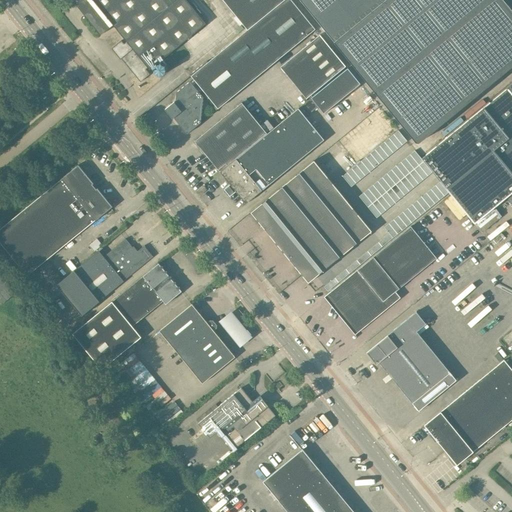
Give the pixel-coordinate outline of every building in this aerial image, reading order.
[(150,70),(167,56),(205,24),(185,0),(72,0),(101,35),(113,25),(126,42),(124,43),(122,40),(112,48),(121,59),(122,58),(141,82),(150,74),(146,69),(148,67),(150,70)] [(201,121),(203,98),(204,97),(200,92),(203,89),(218,108),(316,29),(291,0),(223,0),(248,30),(208,62),(207,61),(190,74),(200,87),(197,89),(190,81),(176,93),(176,101),(175,102),(176,103),(174,101),(165,109),(173,118),(174,117),(187,134),(201,122),(201,121)] [(300,0),(417,142),(419,142),(511,66),(511,9),(504,0),(300,0)] [(346,66),(320,34),(281,67),(307,98),(346,66)] [(360,83),(347,68),(303,105),(310,113),(318,107),(324,113),(360,83)] [(421,157),(447,189),(475,223),(506,197),(511,204),(511,83),(508,87),(421,157)] [(36,100),(39,98),(35,93),(30,97),(34,102),(36,100)] [(267,133),(242,102),(194,142),(206,157),(207,156),(220,171),(267,133)] [(381,113),(383,111),(379,107),(370,115),(374,119),(376,117),(378,115),(381,113)] [(225,168),(220,172),(230,184),(229,185),(224,189),(230,196),(235,192),(236,191),(246,203),(254,197),(262,190),(324,139),(298,108),(236,159),(225,168)] [(370,115),(361,122),(365,127),(367,125),(369,123),(371,121),(374,119),(370,115)] [(373,128),(377,132),(391,121),(387,116),(384,119),(380,122),(377,125),(373,128)] [(361,122),(352,130),(355,134),(358,132),(360,130),(362,129),(365,127),(361,122)] [(384,134),(381,137),(384,141),(389,138),(394,134),(398,130),(395,125),(391,128),(388,131),(384,134)] [(377,132),(373,128),(370,130),(366,133),(363,136),(359,139),(363,144),(377,132)] [(353,136),(355,134),(352,130),(342,137),(346,142),(348,140),(351,138),(353,136)] [(398,130),(394,134),(403,145),(405,143),(407,141),(398,130)] [(394,134),(389,138),(398,148),(400,147),(403,145),(394,134)] [(346,142),(342,137),(333,145),(337,150),(339,148),(341,146),(344,144),(346,142)] [(370,145),(367,148),(370,153),(375,149),(380,145),(384,141),(381,137),(377,140),(374,142),(370,145)] [(389,138),(384,141),(393,152),(396,150),(398,148),(389,138)] [(349,148),(345,151),(349,155),(363,144),(359,139),(356,142),(352,145),(349,148)] [(384,141),(380,145),(389,156),(391,154),(393,152),(384,141)] [(337,150),(333,145),(324,153),(327,157),(330,155),(332,153),(334,151),(337,150)] [(380,145),(375,149),(384,160),(386,158),(389,156),(380,145)] [(356,157),(353,160),(357,164),(361,161),(366,157),(370,153),(367,148),(363,151),(360,154),(356,157)] [(375,149),(370,153),(379,164),(382,162),(384,160),(375,149)] [(413,152),(410,154),(419,165),(424,161),(415,150),(413,152)] [(335,166),(349,155),(345,151),(342,153),(338,156),(335,159),(331,162),(335,166)] [(327,157),(324,153),(314,160),(318,165),(320,163),(323,161),(325,159),(327,157)] [(370,153),(366,157),(375,168),(377,166),(379,164),(370,153)] [(408,156),(406,158),(414,169),(419,165),(410,154),(408,156)] [(366,157),(361,161),(370,171),(372,169),(375,168),(366,157)] [(403,160),(401,162),(410,173),(414,169),(406,158),(403,160)] [(314,160),(251,212),(261,224),(267,232),(280,247),(293,264),(309,282),(319,274),(328,266),(335,260),(345,252),(352,247),(362,239),(368,234),(372,231),(314,160)] [(342,168),(339,171),(343,176),(347,172),(352,168),(357,164),(353,160),(349,163),(346,165),(342,168)] [(361,161),(357,164),(365,175),(368,173),(370,171),(361,161)] [(424,161),(419,165),(428,176),(430,174),(433,172),(424,161)] [(399,164),(396,165),(405,176),(410,173),(401,162),(399,164)] [(357,164),(352,168),(361,179),(363,177),(365,175),(357,164)] [(62,179),(0,229),(0,242),(27,276),(95,220),(96,220),(107,212),(113,207),(97,188),(96,189),(93,184),(94,184),(79,165),(62,179)] [(394,167),(392,169),(400,180),(405,176),(396,165),(394,167)] [(419,165),(414,169),(423,180),(426,178),(428,176),(419,165)] [(352,168),(347,172),(356,183),(358,181),(361,179),(352,168)] [(389,171),(387,173),(396,184),(400,180),(392,169),(389,171)] [(414,169),(410,173),(419,183),(421,182),(423,180),(414,169)] [(347,172),(343,176),(351,187),(354,185),(356,183),(347,172)] [(385,175),(382,177),(391,188),(396,184),(387,173),(385,175)] [(410,173),(405,176),(414,187),(416,185),(419,183),(410,173)] [(405,176),(400,180),(409,191),(412,189),(414,187),(405,176)] [(380,179),(378,181),(386,192),(391,188),(382,177),(380,179)] [(400,180),(396,184),(405,195),(407,193),(409,191),(400,180)] [(375,183),(373,185),(382,195),(386,192),(378,181),(375,183)] [(438,183),(435,185),(444,196),(449,192),(440,181),(438,183)] [(396,184),(391,188),(400,199),(402,197),(405,195),(396,184)] [(204,185),(197,191),(200,195),(207,189),(204,185)] [(371,186),(368,188),(377,199),(382,195),(373,185),(371,186)] [(433,187),(431,189),(440,200),(444,196),(435,185),(433,187)] [(366,190),(364,192),(373,203),(377,199),(368,188),(366,190)] [(391,188),(386,192),(395,202),(398,201),(400,199),(391,188)] [(429,191),(426,193),(435,203),(440,200),(431,189),(429,191)] [(361,194),(359,196),(368,207),(373,203),(364,192),(361,194)] [(386,192),(382,195),(391,206),(393,204),(395,202),(386,192)] [(424,195),(422,196),(430,207),(435,203),(426,193),(424,195)] [(382,195),(377,199),(386,210),(388,208),(391,206),(382,195)] [(419,198),(417,200),(426,211),(430,207),(422,196),(419,198)] [(377,199),(373,203),(381,214),(384,212),(386,210),(377,199)] [(415,202),(412,204),(421,215),(426,211),(417,200),(415,202)] [(373,203),(368,207),(377,218),(379,216),(381,214),(373,203)] [(410,206),(408,208),(416,219),(421,215),(412,204),(410,206)] [(405,210),(403,212),(412,222),(416,219),(408,208),(405,210)] [(401,213),(398,215),(407,226),(412,222),(403,212),(401,213)] [(396,217),(394,219),(402,230),(407,226),(398,215),(396,217)] [(391,221),(389,223),(398,234),(402,230),(394,219),(391,221)] [(387,225),(384,227),(389,233),(393,238),(398,234),(389,223),(387,225)] [(358,269),(327,295),(330,299),(355,330),(387,305),(389,305),(391,305),(401,297),(396,291),(399,288),(401,287),(437,258),(411,226),(374,257),(370,260),(358,269)] [(381,240),(379,242),(382,246),(393,238),(389,233),(387,235),(384,237),(381,240)] [(99,250),(59,283),(84,314),(124,281),(153,257),(145,246),(137,252),(126,239),(104,256),(99,250)] [(370,249),(368,251),(371,255),(382,246),(379,242),(376,244),(373,246),(370,249)] [(360,257),(357,260),(361,264),(371,255),(368,251),(365,253),(362,255),(360,257)] [(349,266),(346,269),(350,273),(361,264),(357,260),(354,262),(351,264),(349,266)] [(141,337),(133,326),(164,301),(166,304),(182,291),(159,263),(71,335),(100,370),(141,337)] [(338,275),(335,277),(339,282),(350,273),(346,269),(343,271),(341,273),(338,275)] [(0,302),(2,304),(16,293),(0,274),(0,302)] [(327,284),(324,286),(328,291),(339,282),(335,277),(332,280),(330,282),(327,284)] [(213,320),(210,319),(207,322),(192,304),(160,331),(203,383),(235,357),(213,330),(217,327),(217,325),(213,320)] [(389,334),(367,352),(376,364),(379,362),(380,363),(384,368),(391,376),(397,384),(402,390),(408,397),(413,403),(416,407),(419,411),(457,380),(450,372),(417,331),(426,324),(416,312),(389,334)] [(251,340),(230,314),(217,324),(239,350),(251,340)] [(136,355),(117,370),(143,402),(152,394),(155,398),(165,390),(136,355)] [(428,422),(425,425),(432,434),(441,445),(447,452),(454,461),(457,465),(474,451),(511,419),(511,369),(504,360),(442,411),(428,422)] [(261,403),(257,399),(253,402),(241,388),(199,423),(211,437),(218,431),(234,450),(276,416),(264,401),(261,403)] [(354,511),(302,448),(263,481),(288,511),(354,511)] [(478,456),(469,463),(472,466),(480,459),(478,456)] [(466,463),(460,468),(464,472),(470,467),(466,463)]
